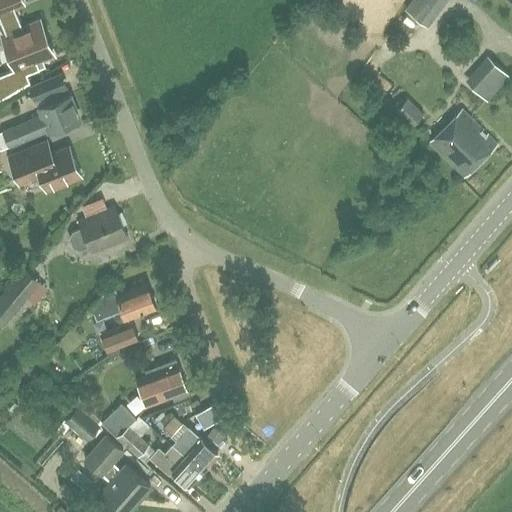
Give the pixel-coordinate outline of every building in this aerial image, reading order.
[(429,27),(449,0),(413,0),(406,9),(429,27)] [(0,42),(6,40),(18,68),(54,54),(41,21),(18,30),(13,17),(0,21),(0,42)] [(466,79),(474,87),(488,100),(510,75),(496,63),(488,55),(466,79)] [(36,100),(59,90),(54,76),(30,86),(36,100)] [(43,115),(0,132),(0,150),(48,131),(49,132),(80,119),(70,95),(40,108),(43,115)] [(412,126),(425,113),(409,97),(396,109),(412,126)] [(464,178),(496,144),(462,109),(430,143),(464,178)] [(48,141),(29,149),(10,157),(20,183),(42,174),(48,190),(82,176),(70,146),(53,153),(48,141)] [(93,253),(129,238),(115,206),(79,221),(82,229),(74,232),(72,238),(76,247),(82,249),(89,246),(93,253)] [(0,326),(1,327),(40,281),(25,269),(0,297),(0,326)] [(154,296),(151,295),(147,284),(118,296),(115,289),(103,294),(91,307),(96,319),(122,309),(126,319),(157,308),(155,304),(156,301),(154,296)] [(108,352),(139,340),(132,321),(101,333),(108,352)] [(48,349),(58,339),(50,332),(40,341),(48,349)] [(177,364),(175,360),(146,371),(148,375),(137,379),(147,406),(173,396),(175,400),(188,395),(187,391),(188,390),(178,363),(177,364)] [(27,390),(20,397),(26,402),(32,396),(27,390)] [(60,401),(55,396),(46,406),(51,410),(60,401)] [(18,405),(12,400),(7,406),(12,411),(18,405)] [(116,437),(136,418),(122,403),(102,422),(116,436),(116,437)] [(88,440),(101,424),(79,404),(64,420),(88,440)] [(203,468),(217,452),(183,422),(183,421),(175,413),(175,410),(175,405),(147,415),(176,440),(173,443),(203,468)] [(140,435),(129,425),(116,437),(138,456),(150,444),(140,435)] [(122,471),(112,463),(123,450),(107,436),(86,461),(111,483),(98,498),(115,511),(129,511),(151,487),(126,466),(122,471)] [(203,468),(173,443),(165,452),(159,447),(149,458),(169,475),(172,471),(188,485),(203,468)]
